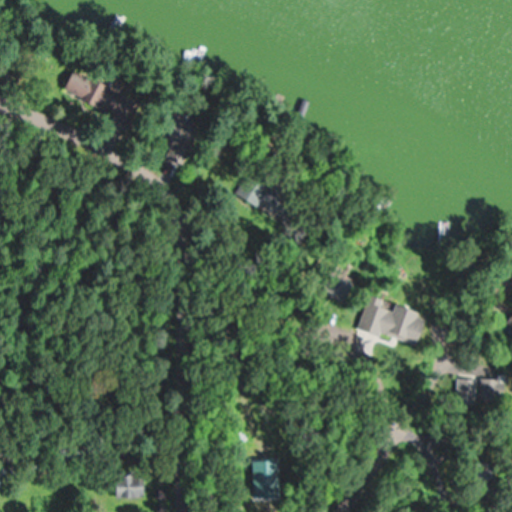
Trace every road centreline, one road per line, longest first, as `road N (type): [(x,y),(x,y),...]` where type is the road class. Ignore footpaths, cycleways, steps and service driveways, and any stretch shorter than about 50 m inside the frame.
road 1 (residential): [(185,511),(175,212),(0,121)]
road 2 (residential): [(320,511),(448,303)]
